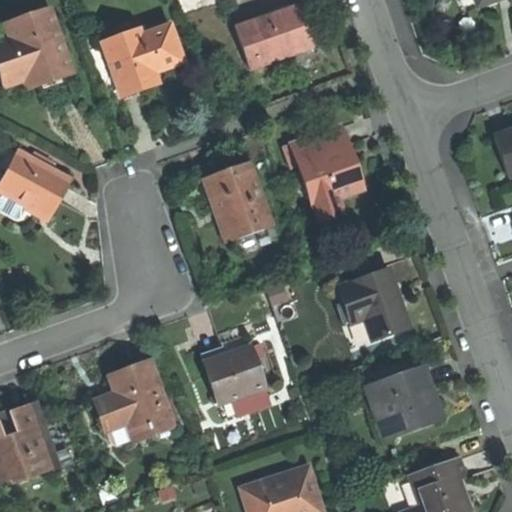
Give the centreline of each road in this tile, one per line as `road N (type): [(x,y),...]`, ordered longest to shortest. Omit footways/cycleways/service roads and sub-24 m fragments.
road 1 (residential): [(511,392),(412,114)]
road 2 (residential): [(0,356),(112,316),(140,296),(144,263),(130,188)]
road 3 (residential): [(412,114),(367,0)]
